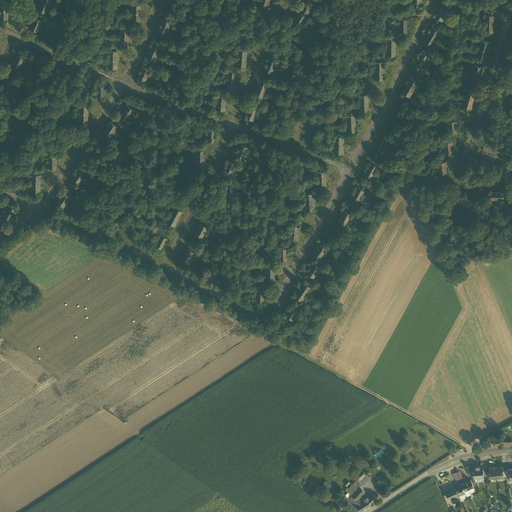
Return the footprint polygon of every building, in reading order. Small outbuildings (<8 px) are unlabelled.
[(169,0),(167,6),(172,8),(175,0),(169,0)] [(8,1),(0,1),(0,9),(7,10),(7,6),(8,6),(8,1)] [(451,6),(444,1),(441,6),(442,7),(441,10),(447,13),(451,6)] [(49,5),(42,2),(40,5),(39,5),(37,10),(45,13),(49,5)] [(140,4),(132,4),(132,13),(139,13),(139,10),(140,10),(140,4)] [(311,9),(303,4),(300,9),(302,9),(300,12),(306,16),(311,9)] [(7,10),(0,9),(0,18),(8,18),(8,13),(7,13),(7,10)] [(441,10),(439,13),(438,12),(435,17),(443,21),(447,13),(441,10)] [(306,16),(300,12),(298,15),(297,14),(294,19),(302,23),(306,16)] [(139,13),(132,13),(132,21),(140,22),(140,16),(139,16),(139,13)] [(494,15),(486,15),(485,23),(493,24),(493,20),(494,20),(494,15)] [(42,20),(34,17),(32,21),(33,21),(30,29),(37,31),(42,20)] [(170,23),(162,19),(160,24),(162,24),(159,31),(165,34),(170,23)] [(493,24),(485,23),(485,32),(494,32),(494,27),(493,27),(493,24)] [(129,28),(120,27),(120,36),(127,36),(127,33),(129,33),(129,28)] [(441,31),(433,27),(430,31),(431,32),(430,35),(436,39),(441,31)] [(436,39),(430,35),(428,38),(427,37),(424,42),(432,46),(436,39)] [(127,36),(120,36),(120,45),(128,45),(129,40),(127,40),(127,36)] [(266,41),(255,36),(253,42),(264,46),(266,41)] [(395,38),(386,38),(386,47),(394,47),(394,43),(395,43),(395,38)] [(317,56),(289,39),(287,43),(314,61),(317,56)] [(490,42),(482,40),(480,48),(487,50),(488,47),(489,47),(490,42)] [(161,44),(153,41),(151,46),(152,46),(151,49),(158,52),(161,44)] [(394,47),(386,47),(386,55),(395,55),(395,50),(394,50),(394,47)] [(487,50),(480,48),(477,57),(486,59),(487,54),(486,54),(487,50)] [(158,52),(151,49),(149,52),(148,52),(146,57),(154,60),(158,52)] [(247,49),(238,49),(237,57),(244,58),(245,55),(246,55),(247,49)] [(117,51),(108,51),(108,59),(116,59),(116,56),(117,56),(117,51)] [(429,57),(422,52),(419,57),(420,57),(419,60),(425,64),(429,57)] [(17,55),(12,67),(19,70),(24,58),(18,56),(17,55)] [(244,58),(237,57),(236,66),(245,67),(246,61),(244,61),(244,58)] [(116,59),(108,59),(108,68),(117,68),(117,63),(116,63),(116,59)] [(276,62),(268,59),(266,64),(267,64),(264,71),(271,74),(276,62)] [(425,64),(419,60),(417,63),(416,63),(413,67),(421,71),(425,64)] [(383,61),(375,61),(374,70),(382,70),(382,66),(383,66),(383,61)] [(75,71),(56,62),(53,69),(72,77),(75,71)] [(483,67),(475,65),(472,73),(479,75),(480,72),(482,72),(483,67)] [(150,70),(142,66),(140,70),(141,71),(138,78),(145,81),(150,70)] [(236,71),(228,70),(227,79),(234,80),(235,76),(236,76),(236,71)] [(382,70),(374,70),(374,78),(383,78),(383,73),(382,73),(382,70)] [(479,75),(472,73),(470,81),(478,84),(480,79),(479,78),(479,75)] [(15,79),(7,76),(5,80),(7,80),(3,87),(10,90),(15,79)] [(418,82),(411,78),(408,82),(409,83),(408,85),(414,89),(418,82)] [(234,80),(227,79),(226,88),(235,88),(235,83),(234,83),(234,80)] [(268,83),(260,80),(258,85),(259,85),(257,88),(264,91),(268,83)] [(105,85),(97,85),(96,98),(104,98),(104,90),(105,90),(105,85)] [(414,89),(408,85),(406,89),(405,88),(403,92),(410,96),(414,89)] [(264,91),(257,88),(256,91),(255,91),(253,96),(261,99),(264,91)] [(476,92),(468,89),(465,98),(472,100),(474,97),(475,97),(476,92)] [(226,93),(217,92),(217,101),(224,101),(224,98),(226,98),(226,93)] [(367,94),(359,95),(359,103),(366,103),(366,100),(367,99),(367,94)] [(132,102),(125,98),(123,101),(128,104),(127,106),(129,107),(132,102)] [(472,100),(465,98),(463,106),(471,108),(473,103),(472,103),(472,100)] [(398,99),(386,122),(392,125),(397,116),(399,112),(404,102),(398,99)] [(224,101),(217,101),(216,109),(225,110),(225,105),(224,105),(224,101)] [(366,103),(359,103),(360,112),(368,111),(368,106),(366,106),(366,103)] [(88,104),(79,104),(79,113),(87,113),(87,109),(88,109),(88,104)] [(490,105),(482,128),(487,130),(496,107),(490,105)] [(127,106),(120,117),(126,121),(133,110),(129,107),(127,106)] [(257,109),(249,106),(248,110),(249,110),(245,117),(252,120),(257,109)] [(408,117),(399,112),(397,116),(406,121),(408,117)] [(87,113),(79,113),(79,121),(88,121),(88,116),(86,116),(87,113)] [(294,115),(285,138),(291,140),(299,117),(294,115)] [(351,115),(346,115),(346,124),(354,123),(354,120),(355,120),(355,115),(351,115)] [(457,121),(448,121),(449,134),(456,133),(456,125),(457,125),(457,121)] [(117,126),(110,122),(107,125),(108,126),(104,132),(110,136),(117,126)] [(354,123),(346,124),(347,132),(356,132),(355,127),(354,127),(354,123)] [(216,129),(207,129),(207,141),(214,141),(214,133),(215,133),(216,129)] [(388,136),(381,132),(379,135),(384,138),(383,140),(385,140),(388,136)] [(78,138),(74,135),(65,147),(70,150),(78,138)] [(340,136),(335,136),(335,145),(343,145),(344,137),(340,137),(340,136)] [(385,140),(383,140),(377,151),(383,155),(390,143),(385,140)] [(453,141),(444,142),(445,154),(452,154),(452,146),(453,146),(453,141)] [(242,145),(240,144),(235,156),(242,159),(247,147),(242,145)] [(510,153),(485,144),(483,150),(508,159),(510,153)] [(343,145),(335,145),(334,153),(340,153),(340,152),(343,152),(343,145)] [(204,150),(195,150),(195,158),(203,158),(203,155),(204,155),(204,150)] [(56,160),(56,156),(48,156),(48,168),(55,168),(55,160),(56,160)] [(374,159),(368,156),(366,159),(371,161),(371,163),(372,164),(374,159)] [(203,158),(195,158),(195,167),(204,167),(204,162),(203,162),(203,158)] [(235,163),(227,160),(226,165),(227,165),(224,172),(231,175),(235,163)] [(447,161),(438,162),(439,174),(446,174),(446,166),(447,166),(447,161)] [(371,163),(364,174),(370,178),(377,167),(372,164),(371,163)] [(85,173),(78,169),(75,172),(77,173),(72,179),(78,183),(85,173)] [(325,171),(316,171),(317,180),(324,179),(324,176),(325,176),(325,171)] [(40,174),(31,174),(31,183),(39,183),(39,180),(40,180),(40,174)] [(212,181),(201,177),(199,182),(210,187),(212,181)] [(324,179),(317,180),(318,189),(326,188),(326,183),(325,183),(324,179)] [(362,183),(355,179),(353,182),(358,185),(357,187),(359,188),(362,183)] [(39,183),(31,183),(31,192),(40,192),(40,186),(39,186),(39,183)] [(357,187),(351,198),(357,202),(364,190),(359,188),(357,187)] [(70,196),(63,192),(60,196),(61,196),(57,203),(63,207),(70,196)] [(312,193),(304,193),(305,202),(312,202),(312,198),(313,198),(312,193)] [(473,201),(461,196),(458,202),(470,208),(472,203),(473,201)] [(477,197),(475,202),(473,201),(472,203),(477,205),(480,199),(477,197)] [(312,202),(305,202),(305,211),(314,210),(313,205),(312,205),(312,202)] [(348,207),(342,203),(340,206),(345,209),(344,211),(346,212),(348,207)] [(9,205),(3,216),(9,219),(13,213),(14,213),(16,209),(9,205)] [(182,211),(174,207),(170,215),(177,219),(179,215),(180,216),(182,211)] [(346,212),(344,211),(338,222),(344,226),(351,214),(346,212)] [(177,219),(170,215),(166,222),(174,226),(177,222),(176,221),(177,219)] [(208,227),(200,223),(198,227),(199,228),(195,234),(202,238),(208,227)] [(136,234),(118,225),(115,231),(132,240),(136,234)] [(296,225),(291,225),(290,233),(299,234),(299,227),(296,226),(296,225)] [(327,229),(321,239),(326,242),(332,232),(327,229)] [(299,234),(290,233),(289,242),(294,242),(294,241),(298,241),(299,234)] [(168,238),(160,234),(154,245),(161,248),(165,242),(168,238)] [(319,244),(317,248),(318,248),(313,255),(319,259),(326,248),(319,244)] [(194,252),(186,248),(184,252),(185,253),(182,260),(188,263),(194,252)] [(287,248),(279,248),(279,260),(286,260),(286,252),(287,252),(287,248)] [(320,267),(313,263),(310,266),(311,267),(307,274),(313,278),(320,267)] [(274,266),(265,266),(265,275),(273,274),(273,271),(274,271),(274,266)] [(228,284),(210,274),(207,280),(225,290),(228,284)] [(273,274),(265,275),(266,283),(275,283),(274,278),(273,278),(273,274)] [(311,287),(303,282),(300,286),(302,287),(300,290),(306,294),(311,287)] [(264,289),(256,289),(256,301),(263,302),(263,294),(264,294),(264,289)] [(306,294),(300,290),(298,293),(297,292),(294,296),(301,301),(306,294)] [(299,309),(293,305),(285,316),(291,320),(299,309)] [(496,436),(488,441),(492,443),(494,445),(498,439),(496,436)] [(410,444),(403,448),(406,453),(413,449),(410,444)] [(483,465),(473,466),(474,477),(475,477),(476,481),(484,481),(484,478),(483,476),(484,476),(483,472),(483,465)] [(364,473),(357,480),(362,484),(363,485),(369,479),(364,473)] [(470,479),(461,483),(464,490),(467,489),(473,486),(470,479)] [(357,480),(347,491),(351,496),(360,487),(362,484),(357,480)] [(326,481),(320,487),(325,491),(331,485),(326,481)] [(461,483),(455,486),(459,495),(466,492),(464,490),(461,483)] [(455,486),(448,489),(453,500),(460,497),(459,495),(455,486)] [(360,487),(351,496),(356,500),(365,491),(360,487)] [(342,492),(338,496),(341,500),(346,496),(342,492)] [(448,493),(444,495),(448,506),(453,504),(448,493)] [(361,503),(367,508),(371,505),(377,499),(371,494),(368,498),(367,497),(361,503)] [(359,511),(360,511),(367,508),(361,503),(359,503),(356,500),(351,496),(348,499),(356,506),(359,511)]
